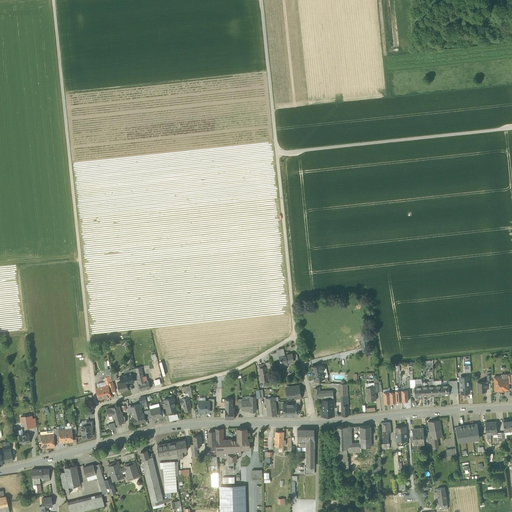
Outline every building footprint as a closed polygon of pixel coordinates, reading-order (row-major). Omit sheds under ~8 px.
[(292,354),(284,355),(283,349),(277,350),(278,350),(277,351),(276,352),(276,353),(273,353),(274,359),(280,358),(281,364),(287,363),(294,361),(292,354)] [(311,367),(314,380),(324,378),(323,373),(322,373),(322,370),(323,370),(324,368),(324,366),(322,365),(321,366),(321,364),(311,367)] [(103,370),(105,377),(108,376),(111,375),(111,373),(110,368),(107,369),(105,369),(103,370)] [(267,371),(266,372),(260,373),(259,373),(261,380),(268,379),(267,371)] [(120,376),(122,382),(126,381),(126,382),(129,381),(130,383),(134,381),(132,377),(131,372),(120,376)] [(108,385),(110,392),(115,390),(113,382),(110,382),(108,376),(105,377),(106,381),(107,386),(108,385)] [(461,393),(469,392),(468,376),(460,377),(461,393)] [(494,377),(495,391),(509,390),(508,383),(508,378),(501,379),(501,376),(494,377)] [(139,383),(140,390),(150,388),(148,380),(147,380),(144,381),(139,383)] [(128,389),(126,382),(126,381),(122,382),(117,383),(120,391),(128,389)] [(477,382),(478,392),(485,391),(486,391),(485,387),(488,387),(487,381),(477,382)] [(99,398),(100,399),(102,399),(103,397),(111,395),(110,392),(108,385),(107,386),(98,388),(97,388),(99,395),(98,397),(99,398)] [(188,392),(188,397),(192,396),(191,391),(190,387),(190,386),(182,387),(183,393),(188,392)] [(286,391),(287,398),(294,397),(294,396),(300,396),(299,391),(300,391),(299,386),(288,387),(289,390),(286,391)] [(370,397),(370,400),(376,400),(375,392),(375,390),(375,386),(374,386),(365,387),(366,398),(370,397)] [(321,400),(321,408),(333,408),(333,392),(331,391),(319,392),(319,388),(314,389),(314,400),(321,400)] [(250,410),(250,411),(256,411),(255,396),(250,396),(250,400),(242,401),(242,408),(242,409),(247,409),(247,410),(250,410)] [(164,399),(165,403),(166,406),(167,412),(176,410),(173,397),(170,398),(164,399)] [(183,404),(185,411),(191,410),(190,406),(191,406),(190,403),(189,403),(188,397),(181,399),(180,399),(181,404),(183,404)] [(265,398),(268,416),(276,415),(275,401),(274,397),(265,398)] [(199,412),(209,412),(209,408),(209,401),(209,402),(205,402),(205,401),(199,401),(199,405),(198,406),(198,407),(199,409),(199,412)] [(116,423),(118,424),(125,423),(125,415),(123,415),(122,412),(121,412),(119,405),(115,406),(107,408),(108,414),(112,412),(113,415),(114,418),(115,418),(116,423)] [(152,416),(153,419),(162,416),(160,406),(150,409),(152,416)] [(234,408),(232,408),(225,408),(225,419),(234,419),(234,408)] [(321,408),(321,416),(334,416),(333,411),(333,408),(321,408)] [(139,415),(138,409),(132,410),(131,410),(131,411),(133,416),(132,417),(135,424),(145,421),(143,414),(142,414),(139,415)] [(168,415),(170,421),(179,419),(177,413),(168,415)] [(26,426),(28,428),(36,426),(35,417),(32,418),(32,415),(21,416),(22,423),(26,423),(26,426)] [(430,431),(431,438),(437,437),(442,436),(439,420),(428,421),(430,431)] [(490,432),(490,433),(493,433),(497,433),(496,422),(492,422),(492,423),(490,423),(490,422),(485,422),(486,432),(490,432)] [(464,439),(464,440),(473,439),(473,438),(478,437),(477,432),(478,432),(477,424),(470,425),(470,426),(463,427),(463,426),(456,427),(458,435),(459,440),(464,439)] [(82,432),(83,437),(92,436),(92,434),(91,425),(87,425),(84,425),(84,428),(82,429),(82,430),(81,431),(81,432),(82,432)] [(337,449),(347,449),(347,444),(346,426),(336,427),(337,449)] [(360,426),(360,437),(371,437),(370,426),(360,426)] [(239,439),(247,439),(247,435),(249,435),(250,434),(250,433),(249,432),(246,432),(246,428),(239,428),(239,435),(240,435),(240,439),(239,439)] [(229,458),(229,466),(234,465),(234,461),(236,461),(236,455),(241,454),(241,451),(243,451),(243,449),(236,449),(235,439),(223,439),(223,438),(224,437),(224,434),(223,433),(223,432),(224,432),(224,430),(223,429),(216,429),(216,445),(217,455),(223,455),(223,458),(229,458)] [(306,466),(314,466),(314,447),(314,439),(314,429),(297,429),(297,443),(307,443),(306,448),(306,466)] [(391,434),(390,430),(381,430),(382,443),(389,443),(388,435),(389,435),(389,434),(391,434)] [(275,446),(283,446),(283,432),(276,432),(275,446)] [(407,441),(407,432),(395,433),(396,441),(397,441),(402,441),(407,441)] [(18,435),(19,443),(29,442),(28,434),(22,434),(18,435)] [(191,444),(192,450),(195,450),(195,446),(197,445),(202,445),(201,435),(194,436),(193,436),(194,444),(191,444)] [(360,443),(352,444),(347,444),(347,449),(361,448),(371,447),(371,437),(360,437),(360,443)] [(428,441),(429,449),(438,447),(437,437),(431,438),(427,439),(428,441)] [(3,452),(11,451),(9,439),(3,441),(3,443),(1,443),(2,446),(3,452)] [(235,439),(236,449),(243,449),(250,449),(249,439),(247,439),(239,439),(235,439)] [(177,441),(179,452),(179,453),(178,459),(183,458),(181,451),(187,450),(185,440),(177,441)] [(177,441),(168,443),(169,453),(171,453),(179,452),(177,441)] [(169,453),(168,443),(158,445),(159,455),(169,453)] [(141,452),(143,459),(149,457),(148,454),(147,450),(141,452)] [(11,451),(3,452),(5,463),(12,462),(11,451)] [(349,471),(347,453),(339,453),(341,472),(349,471)] [(152,456),(149,457),(143,459),(144,463),(143,463),(145,472),(155,469),(152,456)] [(125,466),(125,467),(126,470),(129,477),(138,475),(134,463),(125,466)] [(94,474),(95,479),(102,477),(98,464),(94,466),(96,473),(94,474)] [(122,476),(121,472),(120,469),(118,464),(109,467),(113,478),(122,476)] [(65,467),(65,472),(68,487),(80,485),(76,465),(65,467)] [(83,468),(86,476),(94,474),(96,473),(94,466),(93,465),(83,468)] [(164,480),(164,486),(176,485),(176,476),(175,467),(163,468),(164,474),(169,474),(170,480),(164,480)] [(32,469),(33,478),(39,477),(43,477),(42,469),(34,469),(32,469)] [(155,469),(145,472),(148,488),(159,485),(155,469)] [(252,470),(252,478),(262,478),(262,470),(252,470)] [(69,494),(68,487),(65,472),(60,473),(64,494),(69,494)] [(105,481),(107,488),(113,486),(111,479),(105,481)] [(159,485),(148,488),(152,504),(153,508),(163,505),(163,502),(169,500),(168,498),(162,499),(161,493),(159,485)] [(220,486),(221,511),(244,511),(244,485),(220,486)] [(114,486),(108,488),(111,495),(116,493),(114,486)] [(68,502),(69,511),(74,511),(104,505),(102,496),(101,494),(68,502)] [(446,504),(445,494),(437,495),(439,505),(446,504)] [(43,504),(43,507),(48,506),(52,506),(51,497),(42,499),(43,504)] [(180,501),(172,502),(172,506),(173,506),(174,508),(177,508),(178,510),(179,510),(181,509),(181,506),(180,501)]
